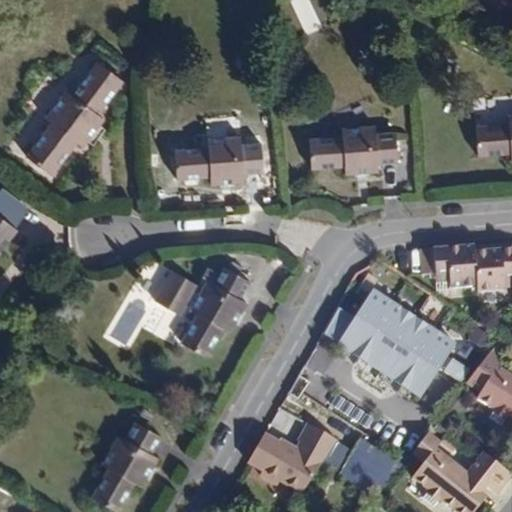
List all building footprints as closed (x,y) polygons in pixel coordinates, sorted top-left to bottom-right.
[(292,0),(308,34),(322,27),(309,0),(292,0)] [(388,23),(400,30),(406,19),(394,12),(388,23)] [(105,119),(99,114),(123,82),(98,62),(73,95),(67,90),(46,119),(51,124),(26,157),(53,176),(77,143),(83,147),(105,119)] [(511,113),(509,114),(509,124),(476,126),(478,156),(511,153),(511,161),(511,113)] [(399,162),(396,132),(376,134),(376,125),(342,127),(343,136),(309,139),(311,169),(346,167),(346,174),(379,172),(378,163),(399,162)] [(264,173),(262,144),(242,145),(241,136),(207,138),(207,147),(174,150),(176,180),(209,177),(209,185),(244,182),(244,174),(264,173)] [(0,255),(18,231),(0,217),(0,255)] [(479,287),(476,253),(476,246),(436,249),(437,274),(437,275),(452,274),(452,281),(453,289),(479,287)] [(511,250),(476,253),(479,287),(479,297),(505,295),(505,293),(504,281),(511,280),(511,250)] [(229,334),(247,303),(240,299),(249,282),(224,268),(220,275),(208,268),(202,277),(207,280),(198,296),(194,293),(198,287),(171,272),(154,302),(180,317),(187,306),(191,308),(190,311),(197,315),(180,344),(206,359),(222,330),(229,334)] [(452,281),(452,274),(437,275),(438,283),(452,281)] [(422,398),(457,344),(374,291),(339,345),(422,398)] [(505,354),(494,348),(473,376),(487,383),(498,366),(505,354)] [(511,374),(498,366),(487,383),(477,398),(494,409),(493,412),(494,413),(492,417),(502,422),(504,419),(506,420),(507,417),(511,419),(511,374)] [(141,488),(158,458),(152,454),(161,437),(135,422),(125,439),(117,435),(100,465),(108,470),(92,498),(116,511),(118,511),(134,484),(141,488)] [(345,444),(311,425),(297,448),(267,436),(252,468),(312,501),(345,444)] [(425,463),(438,448),(442,442),(430,432),(414,454),(425,463)] [(469,472),(478,461),(447,437),(442,442),(438,448),(469,472)] [(378,500),(405,466),(362,439),(339,477),(378,500)] [(482,491),(478,488),(483,482),(487,485),(499,494),(511,477),(511,473),(485,453),(478,461),(469,472),(438,448),(425,463),(414,477),(430,490),(428,493),(429,494),(426,497),(436,506),(439,501),(441,503),(443,500),(458,511),(477,511),(489,497),(482,491)] [(482,491),(487,485),(483,482),(478,488),(482,491)]
